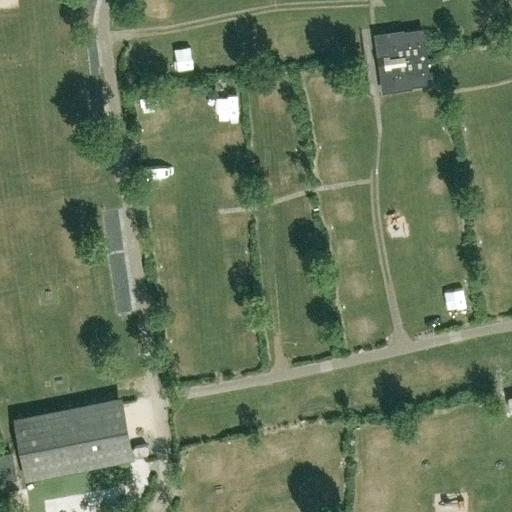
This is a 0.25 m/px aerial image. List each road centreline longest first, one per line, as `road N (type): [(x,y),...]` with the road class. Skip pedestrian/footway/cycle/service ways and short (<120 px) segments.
road 1 (track): [(403,349),(373,181),(374,3)]
road 2 (track): [(102,38),(297,3),(374,3)]
road 3 (track): [(282,377),(255,208)]
